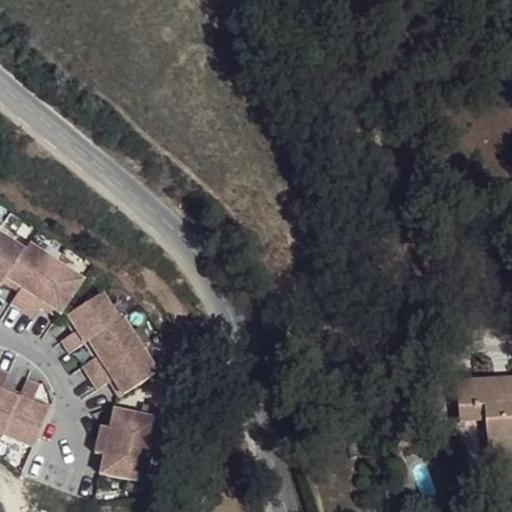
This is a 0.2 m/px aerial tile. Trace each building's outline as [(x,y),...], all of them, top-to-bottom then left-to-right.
[(0,285),(2,282),(17,293),(9,305),(32,320),(41,308),(56,319),(81,281),(27,246),(23,251),(0,233),(0,226),(1,225),(0,224),(0,285)] [(101,294),(64,318),(73,333),(61,341),(69,353),(84,344),(94,359),(82,367),(97,390),(109,383),(119,398),(157,374),(123,319),(119,322),(101,294)] [(0,434),(2,436),(2,434),(33,447),(50,406),(34,398),(39,385),(26,380),(20,394),(3,387),(9,374),(0,369),(0,434)] [(498,379),(474,377),(462,408),(486,406),(487,422),(490,455),(506,454),(507,461),(511,460),(511,384),(498,386),(498,379)] [(486,406),(462,408),(462,423),(487,422),(486,406)] [(157,419),(113,409),(109,428),(100,426),(94,453),(103,456),(99,474),(142,483),(157,419)] [(506,454),(490,455),(490,463),(507,461),(506,454)]
